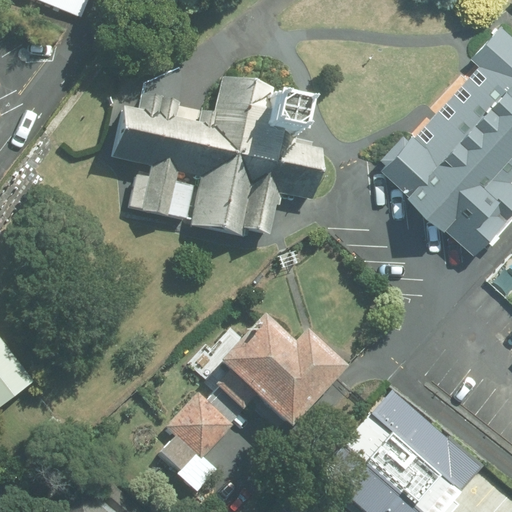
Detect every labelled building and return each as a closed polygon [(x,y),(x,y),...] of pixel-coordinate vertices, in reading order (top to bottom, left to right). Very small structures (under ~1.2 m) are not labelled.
[(81,0),(22,0),(73,20),(81,0)] [(511,33),(505,28),(382,166),(477,249),(511,209),(511,180),(508,177),(511,173),(511,33)] [(139,112),(124,108),(114,159),(138,164),(129,208),(188,220),(197,175),(202,176),(192,227),(246,238),(247,232),(274,238),(283,196),(312,202),(323,148),(282,140),(284,135),(292,136),(299,101),(272,95),(273,89),(222,79),(215,112),(142,97),(139,112)] [(262,313),(214,361),(285,432),(346,370),(306,331),(293,343),(262,313)] [(0,413),(29,392),(0,354),(0,413)] [(159,452),(183,474),(198,456),(205,462),(238,425),(199,391),(169,425),(177,432),(159,452)] [(354,474),(397,511),(428,511),(482,452),(452,426),(436,444),(405,417),(354,474)] [(137,511),(98,511),(76,492),(56,511),(141,511),(139,510),(137,511)]
